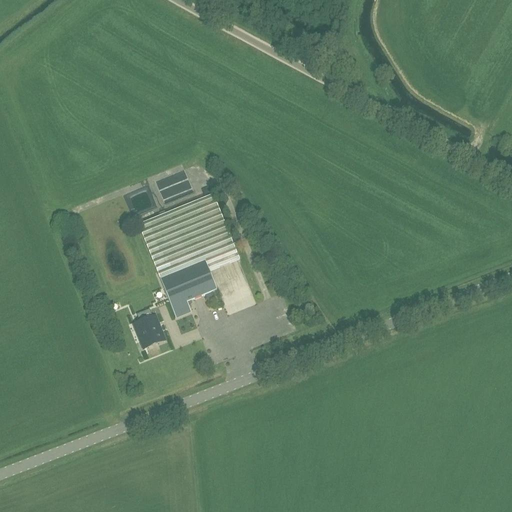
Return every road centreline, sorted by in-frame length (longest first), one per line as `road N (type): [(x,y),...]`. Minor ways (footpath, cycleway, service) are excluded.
road 1 (tertiary): [(511,278),(0,475)]
road 2 (unclassified): [(511,180),(178,0)]
